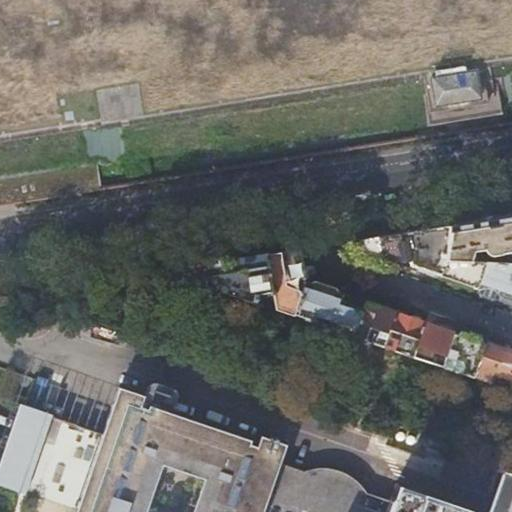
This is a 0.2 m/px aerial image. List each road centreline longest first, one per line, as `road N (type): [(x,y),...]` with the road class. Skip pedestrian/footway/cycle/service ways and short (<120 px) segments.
road 1 (residential): [(314,193),(0,236)]
road 2 (residential): [(314,193),(327,261),(511,324)]
road 3 (residential): [(511,160),(314,193)]
